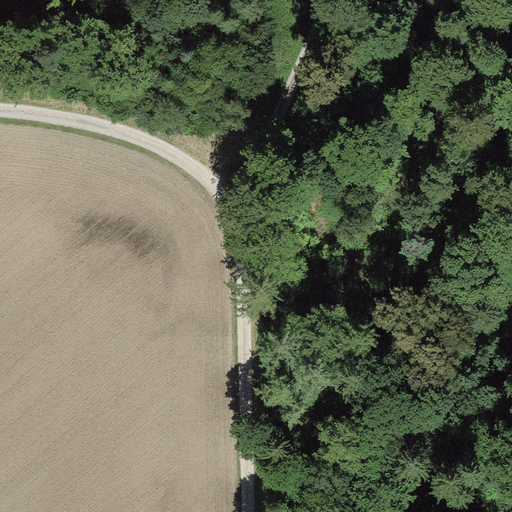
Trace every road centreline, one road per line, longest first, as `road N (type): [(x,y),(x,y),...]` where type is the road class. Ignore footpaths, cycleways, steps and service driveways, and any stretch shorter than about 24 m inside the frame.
road 1 (track): [(0,109),(104,123),(178,157),(235,210),(242,511)]
road 2 (track): [(235,210),(330,0)]
